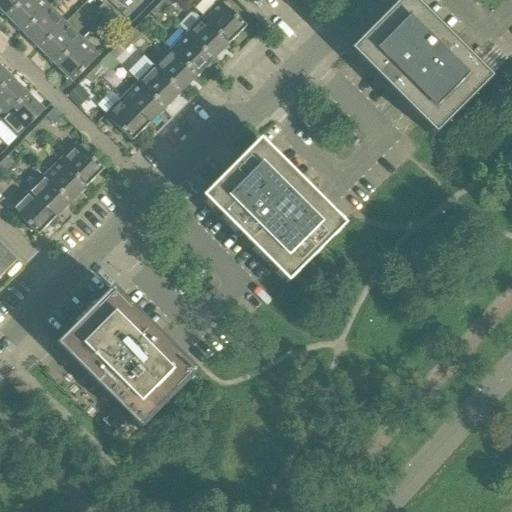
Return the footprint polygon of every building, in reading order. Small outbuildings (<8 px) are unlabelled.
[(0,0),(0,12),(6,19),(25,0),(0,0)] [(25,0),(6,19),(22,35),(49,8),(40,0),(25,0)] [(165,0),(162,0),(157,6),(163,12),(170,5),(165,0)] [(474,65),(410,1),(408,0),(399,0),(347,53),(432,138),(489,80),(474,65)] [(120,1),(114,7),(121,15),(127,8),(120,1)] [(218,2),(201,18),(228,45),(245,28),(229,12),(230,12),(231,10),(231,9),(231,8),(231,6),(230,5),(229,4),(228,3),(227,2),(225,2),(224,2),(223,2),(221,3),(220,4),(218,2)] [(96,10),(103,18),(109,11),(102,4),(96,10)] [(163,12),(157,6),(149,14),(156,20),(163,12)] [(22,35),(39,51),(65,25),(49,8),(22,35)] [(109,11),(103,18),(110,25),(117,19),(109,11)] [(201,18),(185,35),(211,61),(228,45),(201,18)] [(39,51),(55,67),(82,41),(65,25),(39,51)] [(132,31),(124,39),(131,45),(138,37),(132,31)] [(185,35),(169,51),(195,77),(211,61),(185,35)] [(131,45),(124,39),(117,46),(123,52),(131,45)] [(82,41),(55,67),(71,83),(98,57),(82,41)] [(474,50),(480,56),(483,52),(478,47),(474,50)] [(169,51),(153,67),(179,94),(195,77),(169,51)] [(100,64),(92,71),(98,77),(106,70),(100,64)] [(153,67),(136,84),(163,110),(179,94),(153,67)] [(0,88),(10,79),(0,68),(0,88)] [(98,77),(92,71),(85,78),(91,84),(98,77)] [(0,88),(0,121),(27,96),(10,79),(0,88)] [(136,84),(120,99),(147,126),(163,110),(136,84)] [(27,96),(0,121),(16,138),(43,112),(27,96)] [(147,126),(120,99),(104,116),(106,118),(105,119),(105,121),(104,122),(104,123),(105,125),(105,126),(106,127),(107,128),(108,129),(110,129),(111,129),(113,128),(114,128),(115,127),(130,142),(147,126)] [(38,125),(30,133),(37,139),(44,132),(38,125)] [(37,139),(30,133),(23,140),(29,146),(37,139)] [(257,143),(200,200),(285,284),(342,227),(326,212),(257,143)] [(75,144),(59,161),(85,188),(102,171),(87,155),(87,154),(88,153),(88,152),(88,150),(88,149),(87,148),(87,146),(85,146),(84,145),(83,145),(81,145),(80,145),(79,146),(78,146),(75,144)] [(5,158),(0,163),(0,166),(4,171),(12,164),(5,158)] [(59,161),(43,177),(69,204),(85,188),(59,161)] [(43,177),(26,193),(53,220),(69,204),(43,177)] [(53,220),(26,193),(10,210),(36,237),(53,220)] [(0,276),(15,262),(0,246),(0,276)] [(53,347),(138,432),(195,374),(110,289),(53,347)]
